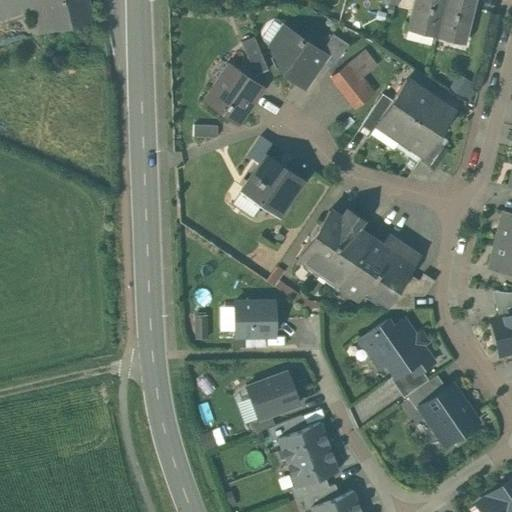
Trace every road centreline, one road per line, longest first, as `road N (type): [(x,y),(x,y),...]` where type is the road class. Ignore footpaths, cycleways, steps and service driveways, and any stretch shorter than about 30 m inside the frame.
road 1 (secondary): [(191,511),(161,417),(153,355),(139,0)]
road 2 (residential): [(458,202),(451,320),(511,414)]
road 3 (residential): [(458,202),(343,174),(290,132)]
road 4 (residential): [(308,351),(398,511)]
road 5 (residential): [(511,53),(481,178),(458,202)]
road 6 (residential): [(401,511),(511,441)]
road 7 (track): [(125,365),(0,394)]
